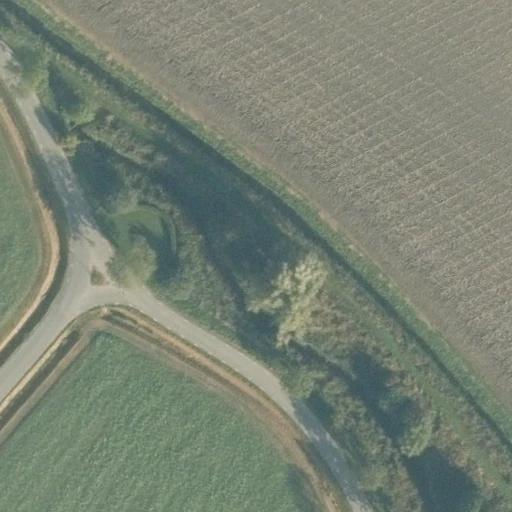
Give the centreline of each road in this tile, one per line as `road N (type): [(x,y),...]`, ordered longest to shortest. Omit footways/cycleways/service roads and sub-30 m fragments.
road 1 (tertiary): [(362,511),(319,438),(271,386),(137,298)]
road 2 (tertiary): [(80,218),(0,56)]
